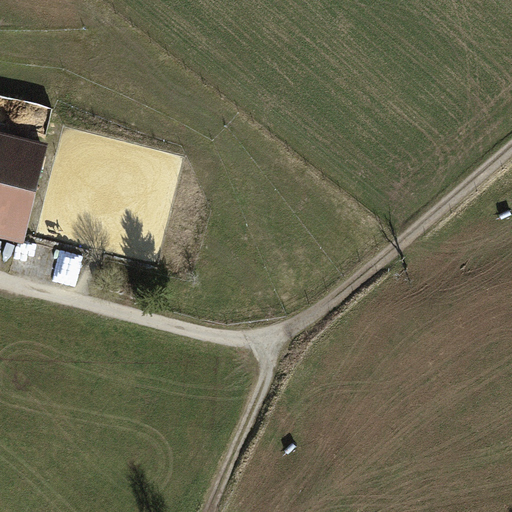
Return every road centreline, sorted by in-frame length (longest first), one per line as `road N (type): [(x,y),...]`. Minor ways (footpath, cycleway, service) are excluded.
road 1 (track): [(262,338),(328,305),(511,149)]
road 2 (track): [(69,298),(195,332),(262,338)]
road 3 (track): [(262,338),(266,381),(209,511)]
